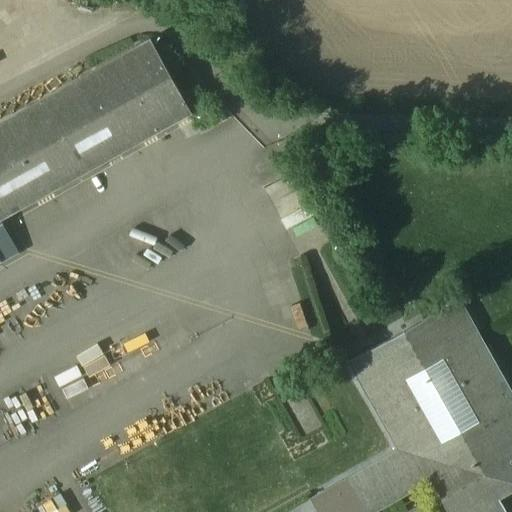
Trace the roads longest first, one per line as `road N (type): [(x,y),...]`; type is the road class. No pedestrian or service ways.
road 1 (unknown): [(42,454),(234,321),(244,305),(246,242),(205,149)]
road 2 (unclassified): [(511,125),(272,115),(210,78),(167,28),(142,23)]
road 3 (unknown): [(205,149),(0,273)]
